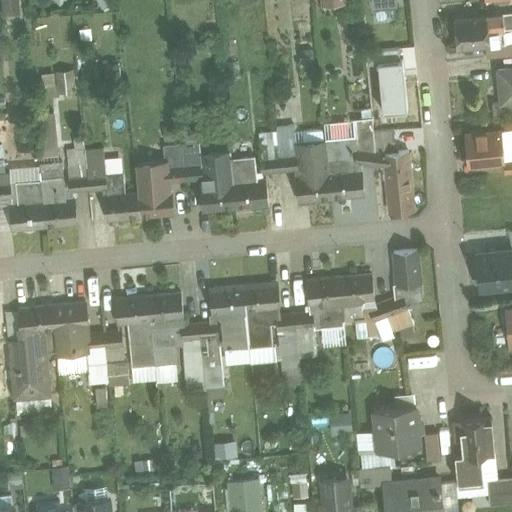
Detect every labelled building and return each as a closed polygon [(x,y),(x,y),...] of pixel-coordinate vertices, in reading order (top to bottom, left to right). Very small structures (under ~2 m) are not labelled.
[(488,13),(455,16),(458,46),(507,42),(505,28),(511,27),(511,10),(488,13)] [(511,67),(498,69),(502,102),(502,104),(511,102),(511,67)] [(70,69),(39,72),(41,91),(72,88),(70,69)] [(511,102),(502,104),(502,102),(493,103),(494,116),(511,114),(511,102)] [(373,118),(357,119),(359,147),(357,161),(358,163),(373,166),(376,152),(374,130),(373,118)] [(296,125),(279,127),(279,135),(278,135),(281,171),(300,169),(296,125)] [(199,126),(181,127),(182,143),(184,153),(184,154),(202,152),(199,126)] [(395,129),(374,130),(376,152),(396,151),(395,129)] [(503,129),(468,133),(471,164),(505,160),(506,160),(506,158),(503,129)] [(278,135),(260,137),(264,173),(281,171),(278,135)] [(351,137),(327,140),(332,198),(364,195),(362,171),(354,171),(351,137)] [(327,140),(304,142),(308,175),(298,176),(300,201),(332,198),(327,140)] [(182,143),(164,145),(166,161),(168,161),(170,182),(186,180),(184,154),(184,153),(182,143)] [(86,146),(70,148),(71,163),(88,162),(86,146)] [(396,151),(376,152),(373,166),(387,168),(391,211),(415,209),(409,150),(396,151)] [(202,152),(184,154),(186,180),(205,179),(204,177),(202,155),(202,152)] [(231,152),(202,155),(204,177),(211,177),(212,185),(234,183),(231,152)] [(258,181),(256,157),(233,159),(232,152),(231,152),(234,183),(237,208),(270,205),(267,180),(258,181)] [(105,155),(88,157),(88,162),(90,187),(107,186),(108,186),(107,176),(105,155)] [(166,161),(137,164),(139,192),(141,215),(142,215),(142,216),(174,213),(172,188),(170,188),(170,182),(168,161),(166,161)] [(71,163),(70,164),(72,189),(90,187),(88,162),(71,163)] [(12,172),(0,172),(0,196),(14,195),(12,172)] [(67,197),(65,175),(43,178),(43,185),(45,199),(44,200),(47,224),(78,221),(76,196),(67,197)] [(125,175),(107,176),(108,186),(107,186),(108,194),(107,194),(110,219),(141,215),(139,192),(127,193),(125,175)] [(43,185),(33,186),(32,178),(19,180),(21,202),(15,203),(15,202),(12,202),(14,228),(47,225),(47,224),(44,200),(45,199),(43,185)] [(212,185),(201,186),(204,211),(237,208),(234,183),(212,185)] [(418,249),(394,251),(397,281),(398,284),(421,281),(418,249)] [(511,251),(479,254),(482,287),(511,283),(511,251)] [(372,274),(339,277),(343,320),(366,318),(364,299),(374,299),(372,274)] [(339,276),(306,279),(308,306),(317,305),(319,327),(344,325),(343,320),(339,277),(339,276)] [(421,281),(398,284),(397,281),(393,282),(395,296),(387,300),(392,312),(390,312),(395,329),(413,321),(404,297),(405,297),(423,296),(421,281)] [(278,283),(245,286),(247,312),(251,347),(274,345),(272,324),(278,324),(277,316),(281,316),(278,283)] [(245,286),(211,290),(214,315),(247,312),(245,286)] [(181,292),(148,295),(155,362),(155,364),(177,362),(175,345),(182,344),(181,324),(184,324),(181,292)] [(148,295),(115,298),(117,324),(128,322),(132,365),(155,362),(148,295)] [(387,300),(370,308),(381,339),(394,336),(395,336),(393,330),(395,329),(390,312),(392,312),(387,300)] [(87,301),(54,304),(58,350),(59,350),(87,347),(89,347),(88,333),(88,326),(89,326),(87,301)] [(54,304),(22,307),(25,337),(8,338),(8,339),(14,397),(51,394),(47,352),(58,350),(54,304)] [(313,310),(296,312),(296,314),(300,357),(318,355),(313,310)] [(281,316),(277,316),(278,324),(282,369),(301,367),(300,357),(296,314),(281,316)] [(217,321),(199,323),(205,385),(223,383),(217,321)] [(184,324),(181,324),(182,344),(187,392),(206,390),(205,385),(199,323),(184,324)] [(122,330),(105,331),(107,361),(124,359),(122,330)] [(88,333),(89,347),(87,347),(89,368),(90,382),(109,380),(107,361),(105,331),(88,333)] [(395,336),(394,336),(397,351),(419,346),(416,331),(395,336)] [(8,339),(0,340),(0,375),(11,374),(8,339)] [(87,347),(59,350),(60,371),(89,368),(87,347)] [(417,405),(374,409),(379,450),(421,446),(417,405)] [(328,431),(350,430),(349,411),(327,413),(328,431)] [(492,416),(454,419),(456,440),(462,440),(463,450),(456,450),(459,481),(485,478),(482,452),(496,451),(492,416)] [(439,431),(426,432),(429,459),(442,458),(439,431)] [(212,441),(213,456),(235,454),(234,440),(212,441)] [(511,475),(488,478),(490,504),(511,501),(511,475)] [(419,479),(385,482),(387,511),(443,511),(440,477),(426,478),(426,480),(419,480),(419,479)] [(337,478),(324,479),(327,511),(351,511),(351,507),(349,486),(338,487),(337,478)] [(262,511),(259,479),(230,481),(233,511),(262,511)] [(82,488),(82,497),(104,497),(103,488),(82,488)] [(110,511),(109,500),(74,504),(74,511),(110,511)]
